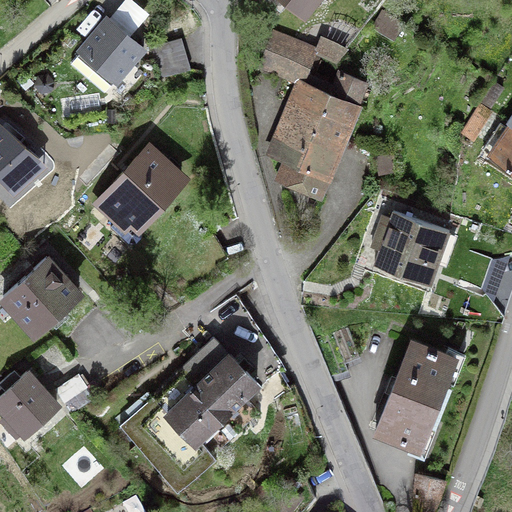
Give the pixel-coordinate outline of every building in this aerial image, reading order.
[(323,0),(283,0),(302,15),(314,1),(319,5),(323,0)] [(394,36),(401,24),(382,12),(374,24),(394,36)] [(107,17),(80,50),(81,51),(71,62),(105,91),(115,80),(116,81),(144,48),(107,17)] [(301,81),(301,80),(303,80),(316,48),(273,32),(260,65),(301,81)] [(189,68),(180,38),(154,45),(152,49),(160,77),(189,68)] [(321,88),(303,80),(301,80),(301,81),(271,153),(287,160),(279,177),(319,194),(366,80),(340,70),(334,85),(324,81),(321,88)] [(480,101),(461,130),(472,137),(490,108),(480,101)] [(44,167),(0,120),(0,181),(13,196),(44,167)] [(511,168),(511,123),(491,154),(511,168)] [(136,225),(181,175),(149,146),(139,157),(137,156),(113,182),(115,184),(104,195),(123,212),(110,225),(128,242),(136,242),(141,236),(140,229),(136,225)] [(429,281),(447,229),(393,211),(391,217),(382,214),(372,244),(380,247),(375,262),(429,281)] [(3,295),(34,330),(77,290),(46,256),(3,295)] [(194,349),(197,352),(152,396),(120,424),(177,490),(215,457),(198,438),(239,399),(244,404),(262,386),(274,400),(290,388),(231,297),(183,331),(197,346),(194,349)] [(348,327),(316,340),(331,376),(348,369),(345,362),(360,356),(348,327)] [(420,446),(455,358),(411,341),(376,429),(420,446)] [(22,427),(24,428),(54,401),(26,371),(17,379),(11,372),(0,381),(0,382),(6,389),(0,394),(0,402),(9,412),(1,419),(15,433),(22,427)] [(78,374),(56,388),(73,410),(93,396),(78,374)] [(415,473),(412,507),(433,511),(448,480),(415,473)]
